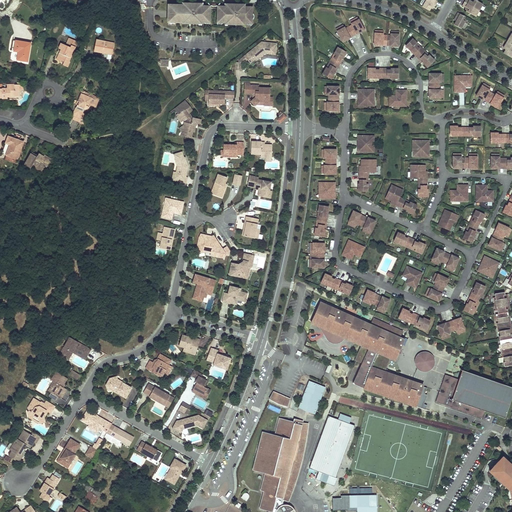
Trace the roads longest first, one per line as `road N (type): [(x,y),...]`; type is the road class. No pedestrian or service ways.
road 1 (residential): [(300,128),(224,125),(210,132),(171,309)]
road 2 (residential): [(300,128),(291,229),(265,330)]
road 3 (residential): [(84,392),(212,464)]
